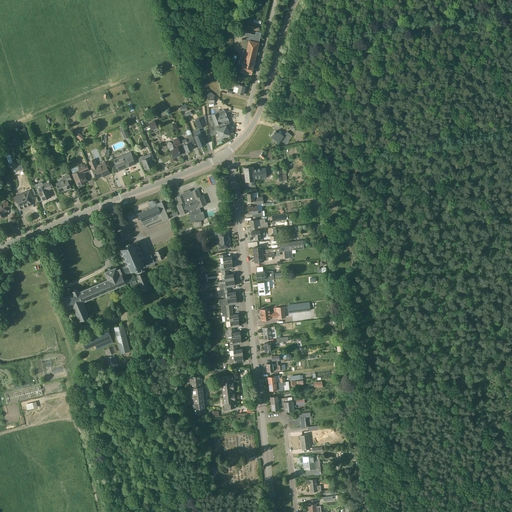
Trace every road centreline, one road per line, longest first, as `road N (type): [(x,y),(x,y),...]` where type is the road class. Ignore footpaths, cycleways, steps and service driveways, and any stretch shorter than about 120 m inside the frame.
road 1 (residential): [(262,420),(227,152)]
road 2 (tertiary): [(0,248),(227,152)]
road 3 (tertiary): [(249,129),(296,0)]
road 4 (unclassified): [(249,129),(275,0)]
